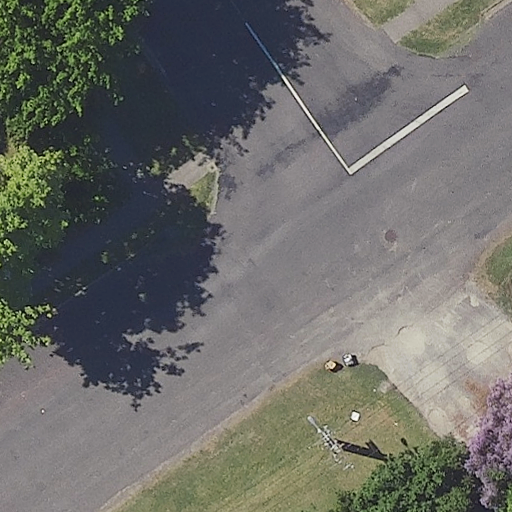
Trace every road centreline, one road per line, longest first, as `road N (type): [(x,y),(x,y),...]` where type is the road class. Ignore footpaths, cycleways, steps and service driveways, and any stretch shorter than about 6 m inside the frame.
road 1 (residential): [(392,224),(0,494)]
road 2 (residential): [(229,0),(392,224)]
road 3 (residential): [(511,140),(392,224)]
